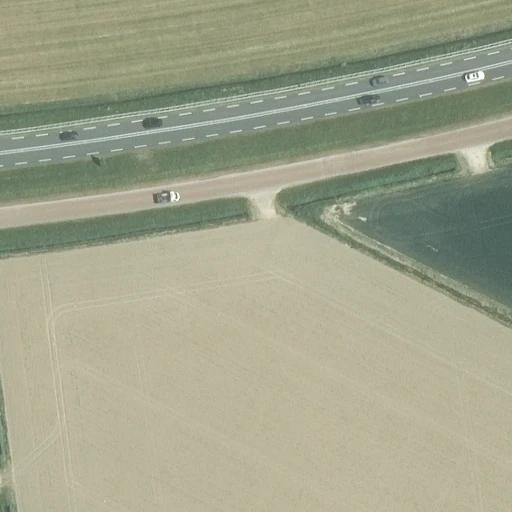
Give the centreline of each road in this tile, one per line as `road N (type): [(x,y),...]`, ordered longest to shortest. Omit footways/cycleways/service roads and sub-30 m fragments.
road 1 (primary): [(0,154),(301,110),(511,64)]
road 2 (unclassified): [(0,215),(260,183),(511,129)]
